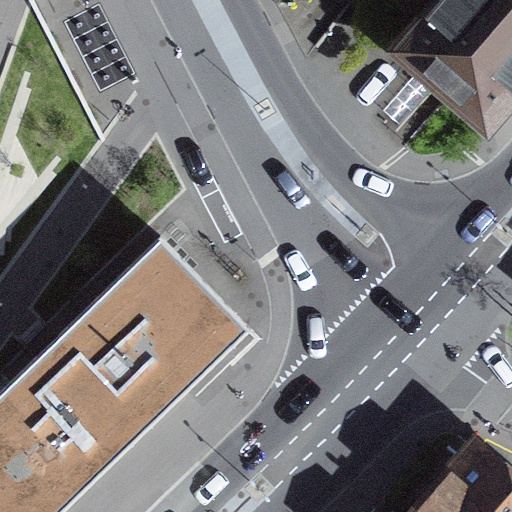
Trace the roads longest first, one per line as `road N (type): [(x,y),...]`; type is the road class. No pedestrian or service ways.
road 1 (unclassified): [(207,0),(313,180),(426,318)]
road 2 (secondary): [(234,511),(426,318)]
road 3 (secondary): [(426,318),(511,224)]
road 4 (residential): [(426,318),(464,366),(511,402)]
